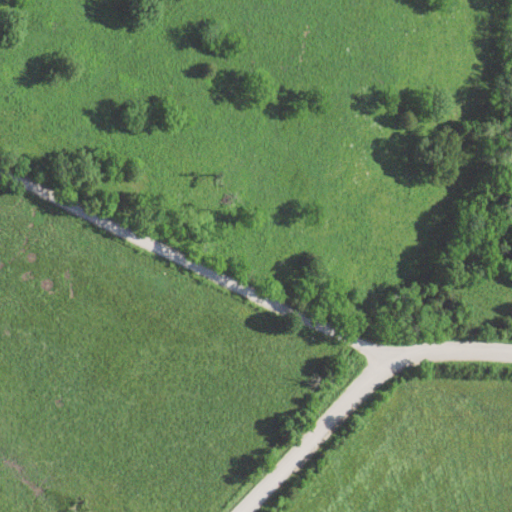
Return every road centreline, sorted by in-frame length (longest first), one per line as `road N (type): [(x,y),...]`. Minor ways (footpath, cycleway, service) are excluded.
road 1 (residential): [(381,363),(0,172)]
road 2 (residential): [(238,511),(381,363)]
road 3 (residential): [(511,356),(381,363)]
